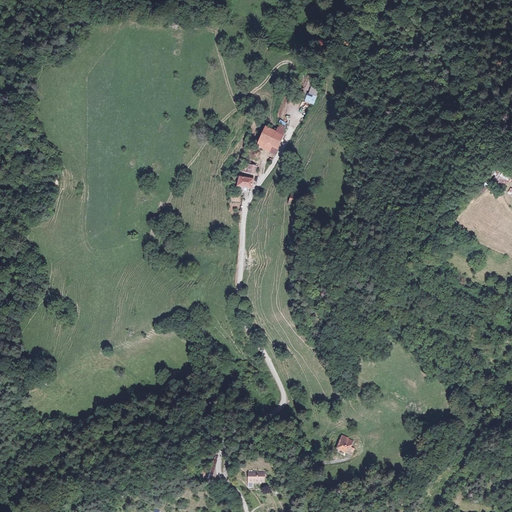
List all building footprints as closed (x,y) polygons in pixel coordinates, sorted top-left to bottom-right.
[(306,102),(315,105),(320,86),(310,84),(306,102)] [(257,135),(276,136),(279,110),(272,110),(272,117),(259,116),(257,135)] [(254,167),(256,159),(251,158),(250,161),(246,160),(245,166),(254,167)] [(506,186),(509,180),(511,182),(511,179),(511,174),(498,168),(492,179),(506,186)] [(259,171),(245,170),(243,182),(259,183),(260,173),(258,173),(259,171)] [(303,189),(293,186),(291,197),(301,198),(303,189)] [(353,441),(342,437),(337,448),(353,454),(356,448),(352,446),(353,441)] [(264,471),(248,472),(248,488),(253,488),(254,486),(259,486),(259,482),(264,482),(264,471)]
